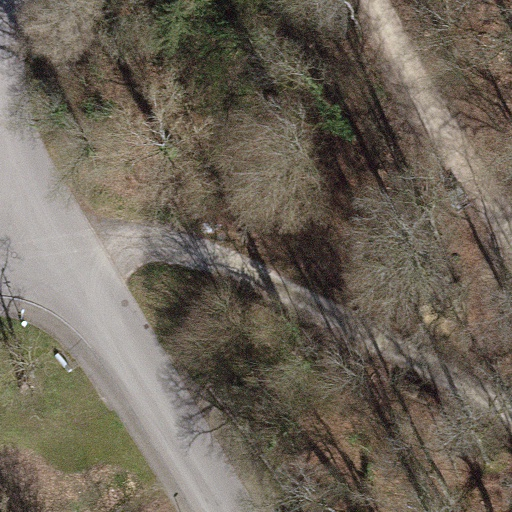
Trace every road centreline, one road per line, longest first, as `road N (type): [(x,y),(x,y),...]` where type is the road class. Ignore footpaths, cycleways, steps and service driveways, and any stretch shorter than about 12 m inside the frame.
road 1 (track): [(64,251),(122,241),(197,249),(435,371),(511,420)]
road 2 (residential): [(229,511),(64,251)]
road 3 (track): [(511,222),(382,0)]
road 4 (residential): [(64,251),(23,182),(0,104)]
